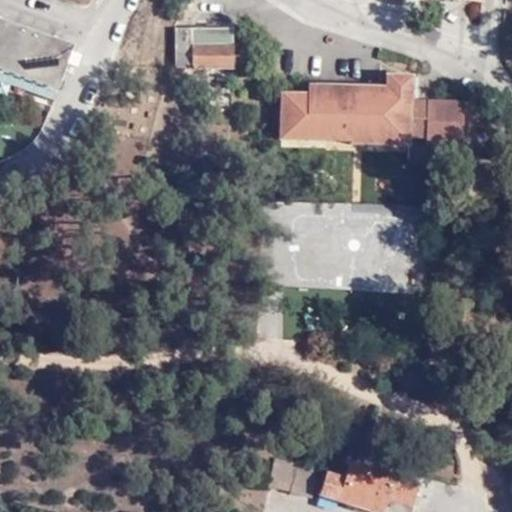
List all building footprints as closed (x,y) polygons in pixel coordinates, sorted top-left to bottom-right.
[(193,10),(192,0),(189,0),(182,2),(182,13),(193,10)] [(0,69),(58,90),(72,46),(0,19),(0,69)] [(193,69),(193,32),(175,32),(175,69),(193,69)] [(230,32),(193,32),(193,69),(231,68),(232,45),(230,45),(230,32)] [(425,138),(462,139),(463,102),(410,100),(410,78),(387,77),(387,91),(310,88),(310,97),(283,96),(281,135),(353,138),(354,100),(381,101),(380,138),(407,138),(407,137),(425,138)] [(354,100),(353,138),(353,143),(407,145),(407,138),(380,138),(381,101),(354,100)] [(462,146),(462,139),(425,138),(426,145),(462,146)] [(370,227),(331,225),(329,288),(416,293),(421,230),(395,229),(393,258),(368,258),(370,227)] [(277,456),(269,484),(291,490),(299,462),(277,456)] [(310,499),(312,492),(318,468),(299,462),(291,490),(290,493),(310,499)] [(357,506),(375,511),(411,511),(414,506),(412,504),(419,483),(350,463),(343,481),(327,476),(320,494),(357,506)]
